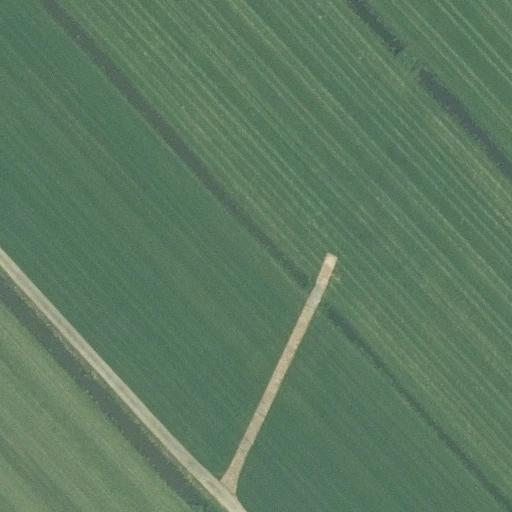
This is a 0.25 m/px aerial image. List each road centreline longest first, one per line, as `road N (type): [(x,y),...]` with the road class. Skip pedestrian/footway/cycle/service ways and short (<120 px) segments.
road 1 (track): [(236,511),(0,254)]
road 2 (track): [(224,499),(329,256)]
